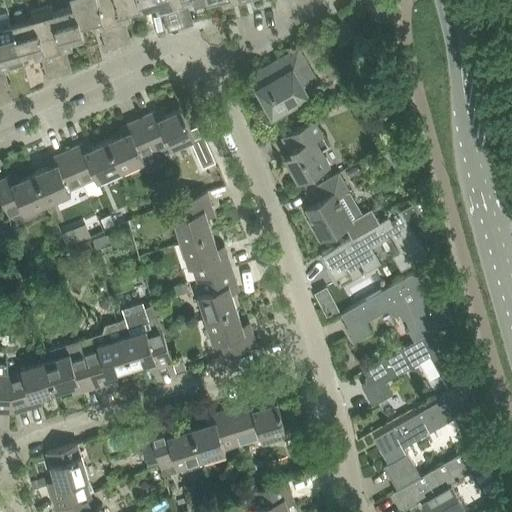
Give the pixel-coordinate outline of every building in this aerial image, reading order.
[(73,0),(75,7),(81,26),(93,23),(96,31),(106,28),(104,20),(112,18),(106,0),(73,0)] [(106,0),(112,18),(120,15),(122,24),(133,21),(130,12),(143,9),(140,0),(106,0)] [(140,0),(143,9),(156,5),(158,13),(168,11),(166,2),(173,0),(140,0)] [(52,4),(42,7),(53,47),(61,44),(63,52),(68,51),(73,49),(71,41),(84,38),(81,26),(75,7),(74,7),(71,8),(55,12),(52,4)] [(34,18),(13,24),(22,55),(34,52),(37,60),(47,57),(45,49),(53,47),(42,7),(32,10),(34,18)] [(360,44),(346,20),(333,28),(347,52),(360,44)] [(0,66),(1,70),(5,69),(11,67),(24,63),(22,55),(13,24),(0,27),(0,66)] [(306,61),(307,61),(299,47),(271,63),(271,64),(272,64),(278,75),(257,87),(273,115),(310,94),(294,67),(305,61),(306,61)] [(155,109),(142,115),(160,157),(173,152),(171,146),(176,144),(191,137),(203,166),(216,160),(204,133),(202,134),(198,125),(191,128),(182,106),(166,113),(158,116),(155,109)] [(130,129),(108,139),(121,168),(144,158),(149,169),(163,163),(160,157),(142,115),(127,122),(130,129)] [(294,150),(292,151),(285,155),(300,180),(331,162),(323,148),(330,144),(314,117),(283,135),(283,136),(285,135),(294,150)] [(82,142),(68,148),(83,182),(88,191),(100,186),(97,178),(121,168),(108,139),(85,149),(82,142)] [(397,145),(386,151),(394,164),(405,158),(397,145)] [(57,161),(35,171),(48,200),(71,190),(70,187),(83,182),(68,148),(54,154),(57,161)] [(356,166),(347,171),(350,177),(360,171),(356,166)] [(48,200),(35,171),(12,181),(9,174),(0,178),(0,193),(9,214),(23,208),(24,211),(48,200)] [(339,171),(306,190),(312,202),(307,205),(312,213),(309,215),(322,239),(346,225),(353,237),(380,222),(372,207),(352,218),(339,196),(350,190),(339,171)] [(174,216),(182,240),(212,231),(204,207),(212,205),(207,189),(172,201),(176,215),(174,216)] [(353,237),(322,255),(336,279),(350,271),(354,278),(381,262),(372,245),(392,234),(401,251),(393,255),(401,269),(427,255),(418,238),(432,230),(416,201),(402,209),(380,222),(353,237)] [(192,264),(196,278),(232,267),(227,252),(220,254),(212,231),(182,240),(189,264),(192,264)] [(107,232),(93,236),(97,248),(111,243),(107,232)] [(89,237),(69,246),(74,258),(95,249),(89,237)] [(52,258),(42,262),(45,270),(55,266),(52,258)] [(198,292),(206,317),(237,307),(229,284),(237,281),(232,267),(196,278),(201,291),(198,292)] [(420,267),(341,312),(352,331),(349,332),(354,341),(373,330),(367,320),(391,306),(396,314),(400,312),(406,323),(405,324),(407,328),(408,327),(415,339),(437,327),(445,322),(453,318),(452,313),(450,304),(446,299),(436,305),(430,295),(434,293),(420,267)] [(186,282),(175,286),(178,294),(189,291),(186,282)] [(329,303),(322,307),(327,317),(335,313),(340,310),(334,300),(329,303)] [(126,317),(118,320),(132,366),(155,359),(157,366),(173,362),(154,302),(145,307),(146,310),(126,316),(126,317)] [(237,307),(206,317),(214,341),(217,340),(221,355),(257,343),(252,328),(244,330),(237,307)] [(104,332),(82,339),(96,385),(110,381),(108,373),(132,366),(118,320),(107,323),(104,332)] [(437,327),(415,339),(364,369),(370,380),(362,384),(373,403),(393,392),(385,380),(430,355),(447,385),(465,375),(453,356),(463,350),(459,336),(446,344),(437,327)] [(44,351),(46,358),(56,389),(79,382),(81,390),(96,385),(82,339),(44,351)] [(15,344),(6,346),(8,356),(16,355),(15,344)] [(183,356),(173,359),(177,372),(187,369),(183,356)] [(22,369),(9,373),(14,410),(34,404),(32,397),(56,389),(46,358),(21,366),(22,369)] [(14,410),(9,373),(7,362),(0,362),(0,410),(13,411),(14,410)] [(386,441),(380,445),(389,461),(385,464),(398,488),(421,475),(405,445),(455,417),(463,430),(464,433),(462,433),(465,437),(466,436),(471,446),(488,436),(471,377),(442,393),(446,400),(440,404),(437,400),(381,432),(386,441)] [(251,400),(227,407),(239,442),(261,435),(262,438),(287,430),(277,399),(253,407),(251,400)] [(215,419),(192,426),(202,457),(226,449),(225,446),(239,442),(227,407),(213,412),(215,419)] [(146,421),(137,424),(139,429),(148,426),(146,421)] [(166,427),(151,431),(153,438),(160,461),(164,474),(179,470),(177,465),(202,457),(192,426),(176,431),(168,434),(166,427)] [(421,475),(398,488),(395,490),(405,508),(422,498),(423,500),(427,501),(432,511),(429,511),(468,511),(469,511),(468,511),(467,511),(461,501),(462,500),(451,481),(457,478),(458,480),(462,478),(461,476),(472,469),(475,474),(495,462),(488,436),(471,446),(421,475)] [(150,446),(147,452),(151,464),(160,461),(153,438),(148,439),(150,446)] [(77,441),(47,451),(55,478),(58,486),(50,488),(56,507),(90,492),(95,490),(88,477),(83,460),(77,441)] [(254,503),(256,511),(289,511),(284,495),(292,492),(287,477),(252,488),(257,503),(254,503)] [(104,511),(99,503),(97,504),(90,492),(56,507),(58,511),(104,511)] [(502,511),(496,501),(476,511),(502,511)]
